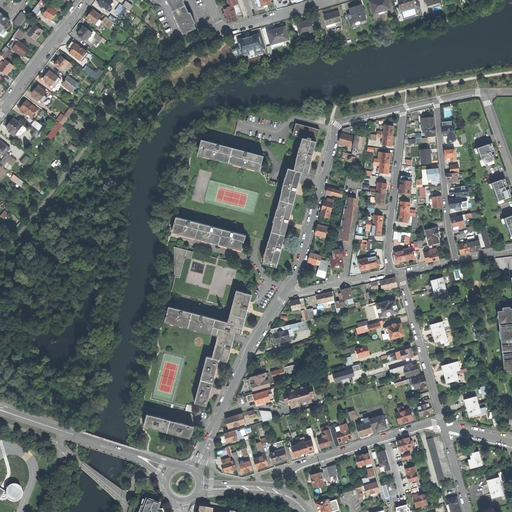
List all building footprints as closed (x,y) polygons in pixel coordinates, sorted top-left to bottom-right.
[(40,11),(39,10),(40,9),(39,8),(40,7),(44,7),(46,4),(44,3),(45,2),(41,0),(40,0),(32,11),(37,15),(40,11)] [(103,7),(107,9),(109,6),(113,2),(110,0),(100,0),(98,3),(100,4),(99,5),(102,8),(103,7)] [(166,0),(167,1),(172,12),(185,5),(183,1),(182,0),(166,0)] [(375,0),(370,2),(373,14),(390,9),(387,0),(375,0)] [(397,0),(401,10),(414,6),(412,0),(397,0)] [(132,6),(126,1),(123,6),(127,9),(129,10),(132,6)] [(57,12),(59,9),(50,2),(48,5),(57,12)] [(120,4),(115,11),(119,14),(119,15),(121,16),(127,9),(123,6),(120,4)] [(239,4),(237,5),(233,6),(236,17),(242,15),(239,4)] [(191,31),(196,28),(194,24),(192,20),(194,20),(193,18),(192,16),(191,17),(189,14),(185,5),(172,12),(183,34),(191,30),(191,31)] [(354,23),(360,21),(366,19),(362,5),(354,7),(350,8),(351,14),(354,23)] [(236,17),(233,6),(230,7),(224,8),(226,18),(228,23),(237,20),(236,17)] [(50,7),(44,15),(51,20),(54,16),(57,13),(50,7)] [(92,21),(96,24),(100,19),(102,16),(93,10),(90,13),(87,18),(89,19),(88,21),(91,23),(92,21)] [(21,11),(12,22),(17,26),(26,15),(21,11)] [(324,15),(327,25),(335,22),(341,21),(338,11),(331,13),(324,15)] [(0,31),(2,34),(10,24),(7,22),(9,19),(0,12),(0,31)] [(361,24),(360,21),(354,23),(351,14),(348,15),(351,27),(361,24)] [(106,17),(102,22),(106,25),(105,26),(109,29),(114,23),(113,22),(108,18),(106,17)] [(297,24),(300,35),(316,31),(312,19),(305,21),(297,24)] [(28,30),(26,33),(34,39),(38,34),(41,29),(34,23),(31,27),(29,26),(27,29),(28,30)] [(81,37),(85,40),(86,41),(92,33),(83,26),(80,30),(77,34),(81,37)] [(268,32),(271,44),(272,44),(282,41),(289,39),(285,27),(277,29),(268,32)] [(17,28),(12,35),(15,38),(18,39),(23,32),(17,28)] [(241,47),(243,53),(255,50),(256,55),(263,52),(258,33),(247,36),(238,38),(241,47)] [(12,35),(7,42),(10,44),(15,38),(12,35)] [(18,39),(11,47),(19,53),(20,52),(23,54),(25,50),(28,47),(18,39)] [(71,50),(76,44),(72,41),(68,46),(67,47),(71,50)] [(88,53),(76,44),(71,50),(70,52),(82,61),(88,53)] [(234,56),(243,53),(241,47),(232,49),(234,56)] [(2,48),(0,50),(0,54),(1,55),(5,58),(9,53),(2,48)] [(69,67),(71,64),(61,56),(57,61),(54,64),(56,65),(55,67),(60,70),(61,69),(63,70),(67,65),(69,67)] [(0,69),(5,74),(9,69),(13,64),(5,58),(2,61),(1,60),(0,60),(0,69)] [(94,71),(86,66),(83,70),(91,75),(94,71)] [(55,81),(58,77),(49,71),(46,75),(43,79),(47,81),(49,83),(52,85),(55,81)] [(96,73),(94,71),(91,75),(97,80),(100,76),(96,73)] [(76,82),(68,76),(65,79),(66,80),(74,86),(76,82)] [(76,88),(74,86),(66,80),(62,85),(72,92),(73,90),(74,91),(76,88)] [(40,100),(42,98),(44,95),(46,92),(38,86),(35,90),(34,89),(33,91),(31,93),(32,94),(33,95),(35,96),(34,98),(38,101),(39,99),(40,100)] [(37,109),(27,101),(23,105),(21,108),(25,112),(24,113),(26,115),(28,113),(31,116),(37,109)] [(71,108),(64,117),(67,119),(74,111),(71,108)] [(59,123),(62,126),(67,119),(64,117),(61,114),(56,121),(59,123)] [(425,134),(425,137),(435,136),(435,130),(434,117),(421,118),(422,125),(424,125),(425,134)] [(14,136),(15,135),(21,127),(23,125),(13,118),(9,124),(6,127),(11,131),(10,132),(14,136)] [(42,126),(35,120),(31,125),(34,126),(39,130),(42,126)] [(373,134),(376,135),(392,137),(393,130),(393,126),(384,125),(383,132),(377,132),(377,127),(374,127),(375,123),(371,123),(370,131),(374,132),(373,134)] [(297,161),(294,170),(302,172),(308,174),(313,155),(320,130),(296,124),(293,136),(303,139),(301,148),(300,148),(297,160),(297,161)] [(48,136),(52,140),(61,128),(58,125),(57,125),(48,136)] [(448,140),(455,139),(454,125),(452,126),(442,126),(443,132),(443,136),(448,135),(448,140)] [(41,132),(39,130),(34,126),(33,128),(35,129),(34,131),(33,130),(31,133),(37,138),(41,132)] [(25,130),(21,127),(15,135),(20,137),(25,130)] [(342,134),(351,136),(349,127),(343,129),(342,134)] [(461,144),(467,143),(465,133),(459,134),(461,144)] [(352,137),(351,136),(342,134),(339,143),(344,144),(350,146),(352,137)] [(356,135),(353,148),(363,149),(366,137),(358,136),(356,135)] [(382,145),(391,147),(391,144),(392,137),(376,135),(376,138),(382,138),(382,145)] [(198,155),(229,164),(233,149),(213,143),(202,140),(198,155)] [(480,160),(482,159),(485,167),(493,164),(492,161),(495,160),(492,152),(494,151),(492,147),(491,144),(476,149),(480,160)] [(10,148),(7,146),(1,153),(4,155),(5,153),(10,148)] [(450,158),(455,157),(454,148),(445,149),(445,155),(445,158),(450,158)] [(254,154),(233,149),(229,164),(260,172),(264,157),(254,154)] [(431,155),(430,149),(420,150),(421,163),(432,162),(431,155)] [(390,154),(381,153),(380,157),(380,160),(374,159),(373,162),(389,164),(390,157),(390,154)] [(20,162),(24,165),(30,158),(26,155),(20,162)] [(9,159),(5,156),(2,160),(0,163),(9,170),(12,166),(7,162),(9,159)] [(11,157),(9,159),(7,162),(12,166),(16,160),(11,157)] [(388,171),(389,164),(373,162),(373,165),(379,166),(378,173),(387,174),(388,171)] [(289,169),(280,201),(294,204),(298,187),(302,172),(294,170),(289,169)] [(439,173),(439,169),(432,169),(427,170),(428,179),(432,179),(439,178),(439,173)] [(453,183),(458,182),(457,173),(447,174),(447,178),(447,180),(449,180),(449,182),(453,182),(453,183)] [(25,182),(14,174),(11,179),(21,187),(25,182)] [(504,179),(490,184),(497,202),(510,197),(508,190),(507,190),(506,188),(505,187),(506,187),(504,179)] [(410,181),(401,180),(399,193),(410,194),(412,181),(410,181)] [(386,186),(386,184),(378,183),(377,190),(370,189),(370,192),(385,194),(386,186)] [(456,194),(456,198),(469,196),(468,186),(456,187),(457,193),(456,194)] [(326,192),(342,197),(343,192),(328,187),(326,192)] [(384,201),(385,194),(370,192),(369,195),(376,196),(376,198),(370,197),(370,203),(384,204),(384,201)] [(353,198),(353,196),(347,195),(346,204),(345,204),(344,209),(343,219),(341,219),(339,238),(344,238),(349,239),(350,233),(350,227),(351,227),(354,206),(352,206),(353,198)] [(432,196),(432,200),(433,204),(433,208),(442,207),(442,201),(441,196),(432,196)] [(458,210),(462,209),(462,208),(462,202),(462,201),(464,201),(464,197),(449,199),(450,205),(450,208),(458,208),(458,210)] [(320,216),(329,218),(334,202),(324,200),(322,208),(320,216)] [(280,201),(272,232),(286,236),(289,224),(294,204),(280,201)] [(400,206),(400,211),(416,213),(416,210),(409,210),(410,203),(401,202),(400,206)] [(0,217),(4,219),(8,213),(5,211),(0,217)] [(399,221),(408,222),(409,216),(415,216),(416,213),(400,211),(399,217),(399,221)] [(511,215),(503,219),(509,237),(511,236),(511,215)] [(383,216),(374,216),(373,222),(366,222),(366,225),(381,226),(382,220),(383,216)] [(463,227),(465,226),(462,216),(451,218),(452,223),(453,227),(458,226),(459,228),(463,227)] [(185,236),(196,238),(200,223),(176,217),(172,232),(185,236)] [(315,234),(325,237),(329,224),(322,222),(321,225),(318,224),(316,230),(315,234)] [(219,245),(223,229),(200,223),(196,238),(208,242),(219,245)] [(381,232),(381,226),(366,225),(366,228),(370,228),(372,228),(372,232),(370,231),(370,234),(371,234),(371,235),(380,236),(381,232)] [(436,228),(436,227),(425,230),(429,245),(440,243),(438,237),(440,236),(439,233),(438,228),(436,228)] [(242,251),(246,236),(223,229),(219,245),(229,247),(242,251)] [(486,249),(491,248),(490,247),(487,230),(482,231),(484,241),(485,241),(486,249)] [(468,241),(468,243),(475,241),(475,239),(476,239),(474,231),(466,233),(467,237),(468,241)] [(279,261),(286,236),(272,232),(264,264),(277,268),(279,261)] [(459,248),(461,254),(470,252),(468,243),(468,241),(465,242),(465,243),(459,245),(459,248)] [(475,241),(468,243),(470,252),(476,251),(481,250),(479,241),(475,242),(475,241)] [(174,276),(180,277),(185,257),(187,250),(174,247),(174,276)] [(412,248),(403,250),(405,261),(411,260),(414,259),(412,248)] [(331,264),(332,269),(338,268),(344,267),(342,256),(345,256),(344,249),(333,250),(334,255),(330,256),(331,260),(331,264)] [(429,251),(429,252),(424,253),(425,262),(431,261),(438,260),(435,249),(429,251)] [(393,252),(396,263),(399,262),(405,261),(403,250),(393,252)] [(308,262),(319,265),(321,259),(322,256),(311,253),(309,258),(308,262)] [(379,267),(376,256),(375,256),(370,257),(367,258),(370,269),(375,268),(379,267)] [(495,279),(511,277),(511,309),(510,309),(510,306),(504,307),(505,310),(499,311),(505,370),(511,370),(511,373),(511,372),(511,256),(493,258),(495,279)] [(364,270),(370,269),(367,258),(358,260),(360,271),(364,270)] [(316,276),(325,278),(328,264),(329,262),(321,259),(316,276)] [(382,290),(397,286),(397,283),(395,277),(380,281),(382,290)] [(432,284),(434,289),(446,286),(443,277),(444,277),(431,280),(431,281),(432,284)] [(448,294),(446,286),(434,289),(435,293),(436,297),(436,298),(440,297),(441,300),(449,298),(448,295),(448,294)] [(346,299),(351,298),(352,298),(350,287),(343,289),(341,289),(342,293),(339,294),(340,300),(346,299)] [(165,322),(212,334),(233,340),(235,333),(241,334),(243,328),(248,308),(252,294),(243,292),(237,290),(232,307),(228,322),(216,319),(200,315),(186,311),(169,307),(165,322)] [(327,302),(334,300),(333,291),(324,294),(316,295),(318,304),(324,303),(325,306),(328,306),(328,303),(327,302)] [(292,308),(292,310),(302,308),(299,299),(290,301),(292,308)] [(348,305),(346,299),(340,300),(335,302),(336,309),(348,306),(348,305)] [(377,305),(374,306),(378,318),(398,312),(396,307),(394,301),(389,303),(388,301),(377,305)] [(312,308),(307,309),(309,320),(315,319),(312,308)] [(297,323),(298,327),(299,331),(310,328),(309,323),(308,321),(305,321),(297,323)] [(431,327),(433,333),(445,330),(442,321),(443,321),(430,324),(430,325),(431,327)] [(288,330),(298,327),(297,323),(274,329),(275,333),(288,330)] [(392,326),(388,327),(391,339),(404,335),(402,329),(401,323),(396,325),(395,323),(392,324),(391,324),(392,326)] [(290,340),(288,330),(275,333),(276,337),(277,343),(290,340)] [(447,338),(445,330),(433,333),(434,338),(435,342),(448,339),(447,338)] [(216,345),(213,358),(219,359),(228,362),(230,351),(233,343),(233,340),(212,334),(209,343),(216,345)] [(356,355),(358,354),(359,358),(366,356),(370,355),(367,346),(356,349),(357,351),(355,351),(356,355)] [(412,353),(411,348),(400,351),(402,357),(402,359),(413,356),(412,353)] [(215,374),(219,359),(213,358),(207,356),(195,403),(207,406),(211,392),(215,374)] [(443,369),(444,374),(457,371),(461,370),(458,361),(442,365),(442,366),(443,369)] [(353,369),(353,371),(362,369),(360,363),(344,367),(345,371),(353,369)] [(412,363),(404,365),(405,367),(404,368),(404,369),(407,377),(419,373),(418,368),(417,364),(412,365),(412,363)] [(295,365),(286,368),(287,374),(297,372),(295,365)] [(353,372),(353,371),(353,369),(345,371),(333,374),(335,381),(342,379),(349,377),(354,376),(353,372)] [(459,379),(457,371),(444,374),(446,378),(447,382),(446,383),(447,383),(459,379)] [(254,390),(270,386),(267,373),(251,378),(252,382),(253,385),(252,385),(254,390)] [(412,379),(413,384),(414,388),(426,385),(425,381),(424,376),(412,379)] [(482,395),(490,392),(488,384),(480,387),(482,395)] [(312,399),(311,397),(310,392),(308,393),(307,387),(306,385),(296,388),(297,389),(294,389),(288,391),(288,392),(283,394),(286,403),(290,402),(291,405),(299,403),(300,404),(303,403),(303,402),(312,399)] [(310,392),(311,397),(315,396),(312,385),(307,387),(308,393),(310,392)] [(256,405),(270,400),(267,390),(253,394),(254,400),(255,401),(256,405)] [(465,403),(467,408),(479,404),(476,396),(477,396),(476,396),(464,399),(464,400),(465,403)] [(429,399),(423,401),(424,403),(424,404),(423,405),(417,406),(420,416),(425,414),(433,412),(430,402),(430,403),(429,399)] [(469,417),(486,412),(485,407),(480,408),(479,404),(467,408),(468,412),(469,416),(469,417)] [(409,409),(405,411),(399,412),(396,413),(399,423),(406,421),(412,419),(409,409)] [(260,410),(263,422),(274,419),(271,411),(260,410)] [(363,424),(369,422),(370,422),(367,412),(360,415),(363,424)] [(246,423),(243,413),(226,418),(228,424),(229,428),(246,423)] [(144,427),(190,439),(194,426),(186,424),(157,417),(147,414),(144,427)] [(381,429),(386,427),(383,415),(373,418),(373,419),(370,420),(372,427),(375,426),(377,430),(381,429)] [(372,431),(369,422),(363,424),(357,426),(360,436),(366,434),(372,431)] [(348,429),(347,423),(335,427),(337,432),(336,433),(339,442),(345,440),(352,438),(349,429),(348,429)] [(329,441),(334,440),(330,427),(329,426),(322,428),(323,431),(322,431),(324,438),(318,440),(321,448),(325,447),(331,445),(329,441)] [(339,445),(333,426),(330,427),(334,440),(336,446),(339,445)] [(236,441),(236,440),(239,439),(238,439),(242,438),(242,436),(246,435),(245,430),(246,430),(245,427),(224,434),(226,439),(227,443),(233,441),(234,442),(236,441)] [(285,447),(288,446),(284,433),(278,435),(281,441),(283,441),(285,447)] [(310,452),(315,450),(311,440),(306,442),(304,437),(300,438),(301,441),(305,453),(310,452)] [(400,451),(412,448),(412,446),(413,446),(412,442),(411,442),(409,437),(406,438),(404,438),(404,439),(397,441),(400,451)] [(439,483),(445,481),(433,437),(426,439),(439,483)] [(298,455),(305,453),(301,441),(298,442),(299,444),(292,446),(295,456),(298,455)] [(260,468),(269,465),(264,449),(261,442),(258,443),(260,450),(262,450),(262,453),(263,456),(254,459),(257,469),(260,468)] [(249,471),(253,470),(249,457),(247,451),(246,448),(243,449),(246,460),(243,461),(244,462),(239,464),(242,473),(249,471)] [(280,461),(288,459),(285,451),(286,450),(286,448),(270,453),(273,463),(280,461)] [(381,463),(388,461),(385,450),(379,452),(377,452),(380,463),(381,463)] [(471,469),(486,465),(485,461),(482,461),(479,451),(470,453),(470,454),(471,458),(468,459),(469,464),(471,468),(470,469),(471,469)] [(366,464),(371,463),(368,453),(360,456),(356,457),(359,466),(366,464)] [(24,470),(27,462),(13,456),(10,464),(24,470)] [(237,469),(234,460),(232,461),(231,458),(226,459),(227,462),(223,464),(224,468),(222,468),(223,471),(225,471),(226,473),(228,472),(237,469)] [(388,461),(381,463),(382,465),(386,464),(388,470),(390,469),(388,461)] [(336,464),(328,467),(331,476),(338,474),(336,464)] [(409,482),(419,480),(417,474),(415,466),(405,469),(409,482)] [(315,473),(311,475),(314,487),(324,484),(321,472),(315,473)] [(368,477),(362,478),(364,485),(370,483),(368,477)] [(488,483),(489,489),(501,485),(499,477),(487,480),(487,481),(488,483)] [(376,482),(364,486),(367,495),(371,494),(371,495),(373,495),(375,494),(375,492),(379,491),(376,482)] [(7,495),(17,501),(25,490),(15,483),(7,495)] [(386,485),(382,486),(387,504),(391,503),(386,485)] [(492,498),(504,494),(501,485),(489,489),(491,494),(492,497),(491,497),(492,498)] [(416,506),(427,503),(425,497),(424,493),(420,494),(418,487),(411,489),(416,506)] [(461,511),(459,506),(458,503),(457,503),(455,497),(447,499),(450,511),(461,511)] [(328,511),(331,511),(328,502),(326,502),(325,499),(316,502),(317,506),(318,511),(328,511)] [(328,502),(331,511),(340,509),(337,499),(330,501),(328,502)] [(157,511),(159,510),(160,504),(153,502),(148,500),(148,501),(146,500),(145,501),(143,508),(142,508),(141,511),(140,511),(157,511)]
